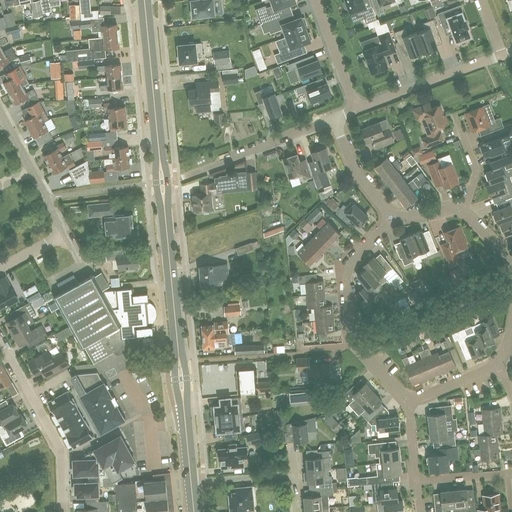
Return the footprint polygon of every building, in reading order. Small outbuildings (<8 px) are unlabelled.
[(47,0),(40,0),(43,13),(50,12),(47,0)] [(80,0),(81,5),(80,5),(81,19),(92,18),(90,0),(80,0)] [(196,0),(192,1),(192,7),(191,8),(191,15),(193,15),(193,16),(214,14),(212,0),(196,0)] [(270,0),(273,5),(266,8),(267,12),(260,15),(263,23),(280,16),(277,9),(296,2),(295,0),(270,0)] [(376,19),(369,0),(345,0),(346,1),(344,1),(344,3),(345,8),(347,9),(349,9),(350,13),(356,11),(357,15),(362,14),(366,24),(372,21),(374,27),(381,25),(378,18),(376,19)] [(40,1),(32,2),(35,18),(43,16),(40,1)] [(71,20),(81,19),(80,5),(70,6),(71,20)] [(451,26),(453,33),(457,41),(459,40),(459,42),(466,40),(465,38),(470,36),(467,28),(469,28),(466,20),(464,20),(462,13),(453,16),(450,9),(438,13),(443,26),(449,24),(450,26),(451,26)] [(4,14),(4,16),(7,26),(15,24),(12,12),(4,14)] [(282,29),(285,37),(306,29),(305,25),(307,24),(304,18),(302,18),(302,17),(283,24),(280,16),(263,23),(260,24),(264,33),(270,31),(269,29),(274,27),(276,32),(282,29)] [(92,27),(92,26),(92,19),(71,21),(72,29),(92,27)] [(437,49),(436,45),(432,34),(438,32),(434,19),(422,23),(425,30),(417,33),(416,31),(416,32),(424,53),(437,49)] [(5,27),(7,34),(19,32),(18,24),(5,27)] [(103,37),(118,36),(117,24),(105,25),(94,26),(94,32),(103,31),(103,37)] [(394,32),(399,45),(405,42),(411,57),(423,52),(424,54),(424,53),(416,32),(408,35),(406,28),(394,32)] [(278,63),(295,57),(292,48),(311,41),(310,40),(312,39),(310,32),(308,33),(306,29),(285,37),(287,45),(281,47),(282,51),(274,54),(278,63)] [(388,32),(379,35),(383,44),(379,46),(378,45),(375,46),(374,45),(373,44),(368,46),(367,48),(367,49),(363,50),(367,59),(366,60),(365,61),(367,66),(368,66),(369,66),(372,73),(387,67),(382,55),(386,53),(386,54),(395,51),(388,32)] [(0,38),(0,52),(4,51),(1,47),(8,43),(5,36),(0,38)] [(119,48),(118,36),(103,37),(98,38),(98,45),(96,45),(97,50),(105,49),(119,48)] [(197,61),(196,53),(202,52),(201,43),(179,45),(180,56),(178,57),(178,60),(180,61),(180,63),(197,61)] [(68,61),(78,60),(94,59),(94,51),(91,48),(67,51),(68,61)] [(7,57),(4,51),(0,52),(0,66),(9,62),(9,61),(16,57),(14,53),(7,57)] [(29,55),(20,58),(21,65),(36,61),(35,56),(30,57),(29,55)] [(235,55),(218,57),(219,65),(236,63),(235,55)] [(250,64),(248,57),(240,59),(242,66),(250,64)] [(259,71),(267,68),(263,57),(255,60),(259,71)] [(94,59),(78,60),(79,69),(95,67),(94,59)] [(303,65),(301,59),(287,65),(289,71),(295,69),(299,80),(322,71),(318,59),(316,60),(303,65)] [(106,65),(98,66),(99,71),(107,70),(107,77),(122,76),(121,64),(106,65)] [(8,80),(4,82),(10,93),(23,86),(29,83),(20,66),(5,74),(8,80)] [(237,73),(223,74),(224,84),(238,82),(237,73)] [(122,76),(107,77),(108,85),(100,85),(100,90),(108,89),(108,90),(123,88),(122,76)] [(74,99),(73,81),(66,82),(68,100),(74,99)] [(204,88),(189,90),(191,104),(196,104),(197,112),(211,110),(210,102),(211,102),(210,92),(219,92),(218,81),(203,82),(204,88)] [(326,83),(324,83),(314,87),(312,82),(296,88),(298,94),(304,92),(308,104),(331,95),(326,83)] [(29,97),(36,93),(33,89),(26,93),(23,86),(10,93),(16,104),(29,97)] [(274,91),(262,95),(260,90),(254,92),(259,104),(265,102),(270,117),(282,112),(274,91)] [(101,99),(83,100),(84,109),(90,109),(90,108),(102,107),(101,99)] [(31,116),(25,120),(29,129),(43,121),(48,119),(38,101),(27,108),(31,116)] [(109,108),(110,118),(126,116),(125,106),(117,107),(117,103),(104,104),(104,109),(109,108)] [(430,104),(413,110),(417,120),(422,118),(429,137),(423,139),(426,147),(443,140),(440,133),(437,134),(436,129),(449,124),(446,117),(444,118),(440,105),(432,108),(430,104)] [(488,125),(491,132),(504,127),(501,117),(495,119),(489,104),(466,113),(473,131),(488,125)] [(126,116),(110,118),(111,132),(119,131),(119,127),(126,126),(126,116)] [(50,134),(43,121),(29,129),(34,137),(36,136),(40,144),(52,138),(50,134)] [(376,148),(382,146),(394,141),(389,128),(382,131),(379,123),(361,129),(367,143),(374,140),(376,148)] [(482,135),(484,142),(481,143),(481,145),(480,147),(482,154),(485,154),(485,156),(490,155),(491,157),(506,151),(502,141),(511,137),(511,123),(504,127),(491,132),(482,135)] [(402,129),(394,132),(397,140),(404,137),(402,129)] [(72,132),(64,135),(67,142),(75,139),(72,132)] [(89,141),(105,139),(105,132),(89,134),(89,141)] [(102,149),(101,141),(88,142),(88,143),(85,145),(86,151),(102,149)] [(58,147),(43,155),(49,164),(63,157),(60,151),(66,148),(63,142),(57,146),(58,147)] [(113,152),(113,158),(129,156),(128,146),(112,147),(112,145),(105,146),(105,152),(113,152)] [(310,167),(314,179),(326,175),(324,169),(331,167),(327,156),(328,153),(327,148),(324,146),(317,149),(316,151),(312,152),(316,165),(310,167)] [(412,150),(414,155),(422,153),(420,147),(412,150)] [(405,159),(406,158),(411,154),(409,151),(402,156),(405,159)] [(419,156),(420,161),(421,163),(436,158),(433,151),(419,156)] [(311,177),(307,165),(305,160),(299,162),(297,154),(283,159),(289,178),(303,173),(305,179),(311,177)] [(411,154),(406,158),(412,166),(417,162),(411,154)] [(511,154),(499,160),(491,162),(493,169),(486,172),(486,173),(485,175),(487,180),(489,181),(490,184),(487,185),(511,175),(511,154)] [(130,167),(129,156),(113,158),(114,164),(106,165),(107,171),(117,170),(118,177),(131,176),(131,170),(130,170),(130,167)] [(66,162),(63,157),(49,164),(54,174),(68,166),(69,168),(75,164),(72,159),(66,162)] [(375,166),(383,176),(400,163),(397,159),(392,164),(386,157),(375,166)] [(87,160),(71,169),(75,177),(89,170),(87,160)] [(436,186),(443,183),(444,187),(458,182),(451,164),(442,167),(440,161),(428,165),(436,186)] [(383,176),(390,186),(402,177),(397,171),(403,167),(400,163),(383,176)] [(103,171),(89,173),(90,182),(104,181),(103,171)] [(247,172),(249,190),(257,189),(255,171),(247,172)] [(210,193),(223,192),(225,192),(224,189),(239,187),(237,173),(227,174),(227,176),(220,176),(220,178),(215,178),(216,182),(202,184),(202,183),(201,183),(202,194),(193,195),(195,211),(212,210),(210,193)] [(491,198),(492,197),(501,194),(503,200),(505,200),(511,197),(511,179),(511,177),(511,176),(511,175),(487,185),(491,198)] [(407,184),(402,177),(390,186),(398,196),(419,180),(417,176),(407,184)] [(424,176),(419,180),(398,196),(406,206),(418,197),(413,191),(427,180),(424,176)] [(508,206),(499,210),(493,212),(494,214),(493,216),(495,222),(497,222),(498,224),(511,218),(511,197),(505,200),(508,206)] [(333,199),(327,205),(333,210),(338,204),(333,199)] [(89,216),(96,216),(105,215),(105,217),(114,216),(114,214),(116,214),(114,202),(88,205),(89,216)] [(344,204),(336,213),(345,222),(349,217),(360,226),(368,216),(354,204),(349,209),(344,204)] [(318,208),(306,220),(310,224),(315,219),(317,221),(324,214),(318,208)] [(114,216),(105,217),(107,236),(116,235),(116,236),(134,234),(132,214),(124,215),(124,213),(116,214),(114,214),(114,216)] [(511,218),(498,224),(501,223),(501,224),(500,226),(502,232),(504,232),(505,235),(511,232),(511,218)] [(320,230),(334,243),(338,240),(335,238),(340,233),(328,222),(320,230)] [(284,226),(264,233),(265,236),(285,229),(284,226)] [(441,244),(444,253),(450,267),(461,263),(456,251),(467,247),(459,226),(444,232),(448,241),(441,244)] [(295,230),(286,238),(287,244),(288,245),(299,234),(295,230)] [(334,243),(320,230),(313,237),(325,249),(329,244),(331,246),(334,243)] [(427,243),(423,233),(422,230),(411,234),(419,253),(425,250),(427,256),(438,252),(433,240),(427,243)] [(406,252),(400,254),(404,265),(415,261),(412,256),(419,253),(411,234),(400,239),(406,252)] [(305,245),(319,259),(322,256),(320,254),(325,249),(313,237),(305,245)] [(252,243),(236,248),(239,255),(255,250),(254,249),(259,247),(257,242),(252,243)] [(305,245),(298,253),(309,265),(314,260),(316,262),(319,259),(305,245)] [(106,251),(92,253),(93,262),(118,259),(119,270),(137,268),(137,266),(138,265),(137,261),(136,260),(136,253),(124,255),(123,249),(111,251),(106,251)] [(373,257),(364,265),(379,282),(377,279),(382,275),(389,283),(399,275),(387,262),(382,267),(373,257)] [(227,265),(200,267),(202,284),(219,283),(219,279),(228,278),(227,265)] [(365,286),(360,290),(355,294),(364,304),(378,293),(373,287),(379,282),(364,265),(366,268),(357,276),(365,286)] [(460,267),(450,271),(457,291),(468,287),(460,267)] [(102,270),(94,275),(103,290),(111,286),(102,270)] [(103,291),(103,290),(94,275),(78,283),(74,275),(57,284),(62,292),(54,296),(82,347),(84,346),(94,363),(116,351),(117,352),(123,349),(123,348),(136,340),(138,339),(143,339),(143,346),(154,345),(152,323),(154,322),(156,319),(157,317),(157,312),(156,309),(154,306),(151,303),(149,302),(147,290),(134,291),(133,288),(103,291)] [(0,308),(4,306),(5,307),(18,300),(5,277),(0,279),(0,308)] [(110,278),(111,287),(120,286),(119,277),(110,278)] [(305,282),(307,295),(325,293),(323,280),(305,282)] [(325,293),(307,295),(308,308),(332,305),(326,306),(325,293)] [(39,297),(29,302),(33,309),(43,303),(39,297)] [(29,302),(19,308),(22,314),(7,322),(13,334),(28,325),(26,320),(36,314),(33,309),(29,302)] [(396,302),(391,305),(395,312),(400,309),(396,302)] [(241,305),(229,306),(225,307),(225,316),(241,314),(241,305)] [(333,318),(332,305),(308,308),(314,308),(315,320),(333,318)] [(451,307),(441,311),(445,322),(455,318),(451,307)] [(441,315),(431,319),(434,327),(444,322),(441,315)] [(335,331),(333,318),(315,320),(317,333),(335,331)] [(474,326),(476,331),(485,352),(483,347),(495,342),(493,337),(499,334),(492,318),(474,326)] [(228,346),(228,345),(236,344),(234,332),(229,333),(228,321),(215,323),(215,327),(212,328),(212,325),(203,326),(203,328),(202,329),(202,333),(203,334),(204,341),(203,342),(204,346),(205,347),(205,349),(228,346)] [(20,345),(26,342),(35,337),(38,343),(49,337),(42,325),(31,331),(28,325),(13,334),(20,345)] [(473,357),(485,352),(476,331),(467,334),(464,328),(452,333),(455,340),(458,339),(462,350),(469,347),(473,357)] [(62,331),(56,335),(59,341),(65,338),(62,331)] [(36,375),(44,371),(47,377),(69,365),(62,352),(52,358),(48,350),(50,349),(51,347),(48,341),(46,341),(37,346),(41,354),(28,361),(30,364),(29,366),(32,371),(34,372),(36,375)] [(443,350),(437,352),(445,371),(456,367),(445,341),(440,343),(443,350)] [(422,346),(435,376),(445,371),(437,352),(432,355),(429,348),(428,348),(427,344),(422,346)] [(265,345),(235,347),(235,355),(265,353),(265,345)] [(424,380),(435,376),(422,346),(418,348),(419,351),(419,352),(422,359),(416,361),(424,380)] [(413,385),(424,380),(416,361),(410,364),(406,353),(402,355),(404,358),(402,359),(413,385)] [(309,358),(297,358),(298,370),(308,370),(308,382),(330,380),(329,364),(309,365),(309,358)] [(0,386),(1,388),(7,385),(11,383),(11,382),(3,368),(1,364),(0,364),(0,386)] [(271,381),(257,382),(256,369),(236,370),(238,394),(258,393),(272,392),(271,381)] [(71,377),(76,386),(102,432),(120,421),(117,416),(121,414),(117,406),(115,407),(109,397),(111,396),(107,389),(103,391),(101,387),(105,384),(104,383),(103,383),(98,372),(76,374),(71,377)] [(366,383),(365,383),(357,391),(353,386),(344,395),(351,403),(356,398),(361,403),(374,392),(366,383)] [(68,391),(48,402),(55,414),(67,435),(67,436),(73,448),(93,437),(68,391)] [(316,402),(315,392),(294,393),(294,403),(316,402)] [(368,421),(377,413),(373,409),(382,400),(374,392),(361,403),(366,409),(361,413),(368,421)] [(215,414),(216,419),(243,416),(241,396),(220,398),(221,405),(210,406),(211,414),(215,414)] [(13,404),(9,406),(2,410),(0,405),(0,418),(3,424),(21,414),(19,415),(17,410),(17,408),(16,406),(14,405),(13,404)] [(453,425),(453,419),(451,405),(439,406),(440,413),(428,415),(430,427),(446,426),(453,425)] [(371,425),(375,424),(376,431),(389,430),(397,429),(400,429),(398,416),(385,418),(384,415),(389,411),(384,406),(377,413),(368,421),(371,425)] [(482,409),(483,422),(501,420),(500,407),(482,409)] [(291,423),(290,411),(280,411),(280,423),(291,423)] [(6,445),(16,440),(13,433),(20,430),(27,425),(27,424),(27,422),(26,419),(24,419),(21,414),(3,424),(5,423),(8,429),(4,431),(5,433),(1,435),(6,445)] [(244,429),(243,416),(216,419),(216,424),(212,424),(213,432),(224,431),(225,440),(238,436),(237,430),(244,429)] [(315,417),(302,420),(287,424),(287,433),(294,432),(294,442),(308,440),(307,433),(316,432),(315,417)] [(330,425),(333,428),(339,423),(335,420),(330,425)] [(479,435),(503,433),(501,420),(483,422),(485,434),(479,435)] [(339,423),(333,428),(336,432),(342,426),(339,423)] [(443,439),(444,446),(456,445),(454,431),(447,432),(446,426),(430,427),(431,440),(443,439)] [(249,443),(262,440),(260,432),(247,435),(249,443)] [(503,433),(479,435),(480,448),(498,446),(497,434),(503,433)] [(121,435),(114,439),(94,450),(103,467),(113,462),(118,471),(119,471),(135,462),(121,435)] [(387,449),(386,442),(368,444),(369,454),(375,453),(375,457),(379,457),(380,463),(383,462),(400,460),(399,448),(387,449)] [(219,450),(217,452),(218,455),(219,456),(220,460),(221,459),(222,467),(237,466),(248,465),(247,446),(237,447),(236,444),(229,444),(229,448),(219,449),(219,450)] [(498,446),(480,448),(482,461),(499,459),(498,446)] [(438,449),(438,455),(429,456),(430,471),(449,469),(448,459),(458,458),(457,447),(438,449)] [(123,478),(119,471),(118,471),(113,462),(103,467),(94,450),(81,457),(81,460),(74,460),(74,464),(75,470),(74,470),(74,471),(75,471),(75,474),(82,474),(83,474),(88,473),(88,478),(103,477),(103,478),(109,477),(112,484),(123,478)] [(318,458),(307,459),(306,459),(307,471),(324,469),(328,469),(331,469),(330,461),(329,450),(318,451),(317,451),(318,458)] [(377,469),(377,476),(358,478),(359,485),(365,484),(384,482),(390,482),(389,474),(401,473),(400,460),(383,462),(384,469),(377,469)] [(308,483),(320,482),(320,488),(315,489),(333,487),(332,476),(324,477),(324,469),(307,471),(307,472),(304,473),(304,481),(307,480),(308,483)] [(104,486),(103,478),(103,477),(88,478),(88,482),(75,483),(76,493),(78,492),(78,496),(86,496),(86,502),(99,501),(98,486),(104,486)] [(168,511),(165,479),(116,484),(118,511),(168,511)] [(370,492),(372,492),(373,504),(402,501),(402,500),(398,501),(397,488),(385,490),(384,482),(365,484),(365,487),(366,490),(368,491),(370,492)] [(247,511),(247,510),(254,510),(252,486),(235,488),(236,495),(229,495),(230,511),(247,511)] [(333,495),(333,487),(315,489),(316,496),(304,497),(305,509),(329,507),(328,495),(333,495)] [(475,511),(475,501),(468,502),(466,489),(453,490),(455,511),(475,511)] [(455,511),(453,490),(441,491),(442,505),(435,505),(435,511),(455,511)] [(485,510),(479,510),(478,511),(499,511),(498,494),(484,496),(485,510)] [(99,501),(91,501),(91,508),(78,509),(78,511),(107,511),(107,501),(99,501)] [(403,511),(402,501),(373,504),(377,504),(378,511),(403,511)]
